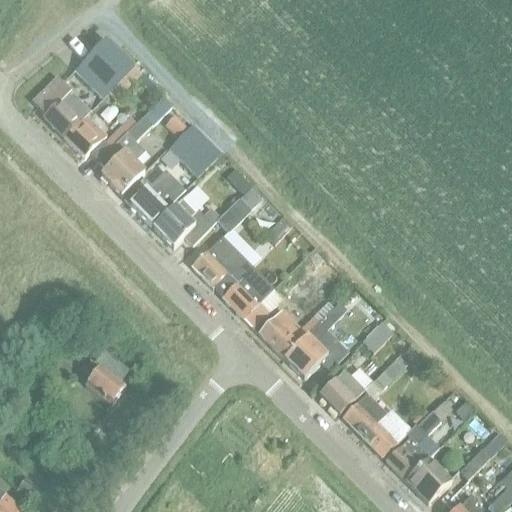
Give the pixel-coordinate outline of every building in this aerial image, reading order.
[(106,46),(74,76),(102,105),(108,99),(115,107),(141,82),(106,46)] [(44,122),(65,143),(87,121),(91,117),(57,82),(33,106),(46,120),(44,122)] [(138,129),(98,169),(106,177),(101,180),(121,201),(144,178),(134,168),(145,157),(136,147),(151,132),(173,111),(164,102),(143,123),(138,129)] [(113,125),(121,112),(110,105),(102,118),(113,125)] [(175,120),(165,130),(177,142),(187,132),(175,120)] [(87,121),(65,143),(84,163),(106,141),(87,121)] [(91,162),(98,169),(138,129),(131,122),(124,130),(91,162)] [(170,156),(197,183),(219,161),(192,134),(170,156)] [(130,210),(150,230),(185,196),(165,176),(151,190),(144,183),(124,203),(131,210),(130,210)] [(218,227),(229,238),(261,206),(250,195),(218,227)] [(153,233),(173,253),(184,243),(192,251),(215,228),(205,219),(203,221),(199,217),(202,213),(187,199),(153,233)] [(282,221),(265,239),(275,248),(292,230),(282,221)] [(212,293),(213,292),(243,263),(223,243),(192,272),(212,293)] [(314,255),(300,270),(307,276),(320,261),(314,255)] [(243,263),(213,292),(223,303),(244,324),(274,295),(243,263)] [(282,289),(288,294),(305,276),(300,270),(282,289)] [(244,324),(253,333),(276,311),(285,302),(276,293),(274,295),(244,324)] [(320,328),(284,364),(304,384),(321,369),(330,378),(348,358),(326,336),(347,316),(339,308),(319,327),(320,328)] [(283,364),(284,364),(320,328),(315,323),(313,321),(300,332),(284,316),(275,326),(260,340),(283,364)] [(363,348),(374,360),(394,340),(383,329),(363,348)] [(119,387),(128,376),(99,354),(90,366),(100,373),(86,391),(111,411),(126,393),(119,387)] [(366,400),(342,423),(362,443),(377,429),(386,420),(374,408),(379,403),(376,400),(380,397),(406,372),(397,363),(372,388),(364,395),(368,399),(366,400)] [(345,375),(320,400),(339,420),(364,395),(345,375)] [(412,426),(417,431),(419,429),(421,432),(434,420),(426,412),(412,426)] [(481,415),(470,425),(484,439),(495,428),(481,415)] [(33,459),(59,479),(89,440),(63,420),(33,459)] [(385,466),(407,487),(430,464),(414,448),(423,440),(425,441),(440,426),(434,420),(421,432),(419,429),(417,431),(407,441),(410,443),(385,466)] [(377,429),(362,443),(382,463),(397,449),(377,429)] [(500,437),(482,454),(460,476),(468,485),(508,446),(500,437)] [(430,464),(407,487),(428,509),(452,487),(430,464)] [(511,472),(499,485),(506,493),(486,511),(503,511),(511,504),(511,472)] [(17,494),(35,509),(44,498),(25,483),(17,494)] [(0,511),(20,511),(0,495),(0,511)] [(458,511),(476,511),(475,511),(478,508),(470,501),(458,511)]
